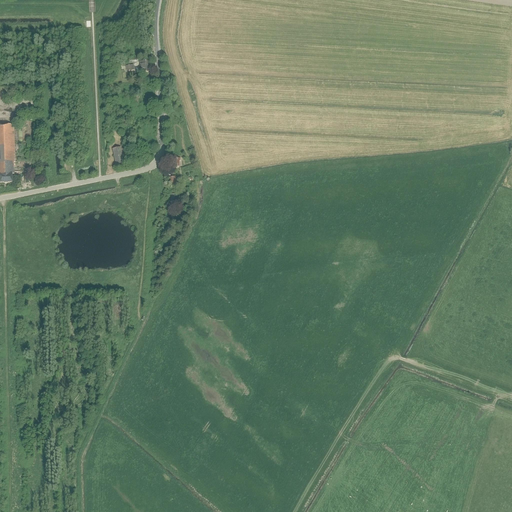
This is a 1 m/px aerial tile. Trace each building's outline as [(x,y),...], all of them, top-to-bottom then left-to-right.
[(140,72),(148,72),(148,61),(140,62),(140,72)] [(14,162),(15,162),(14,125),(0,125),(0,183),(12,183),(12,174),(14,174),(14,162)] [(116,166),(124,164),(120,148),(112,149),(116,166)] [(179,161),(180,161),(180,158),(172,158),(172,167),(179,167),(179,161)] [(176,183),(175,177),(168,178),(169,184),(170,184),(171,190),(176,188),(176,186),(175,186),(175,183),(176,183)]
